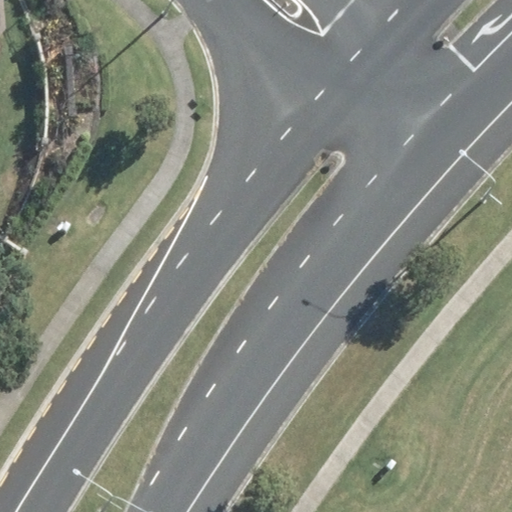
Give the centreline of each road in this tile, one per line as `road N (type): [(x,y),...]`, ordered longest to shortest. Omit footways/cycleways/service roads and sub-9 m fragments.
road 1 (secondary): [(46,511),(172,301),(351,68)]
road 2 (secondary): [(425,157),(297,295),(159,511)]
